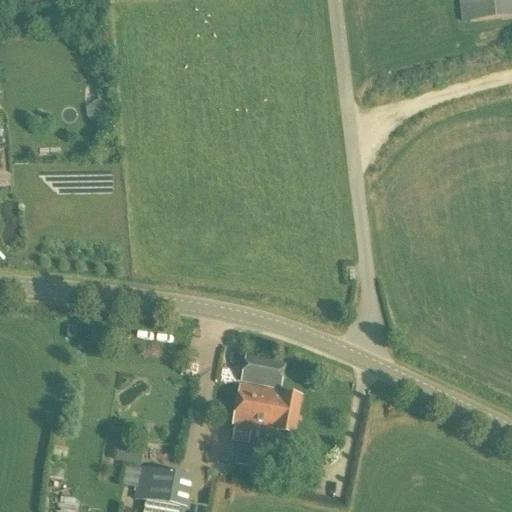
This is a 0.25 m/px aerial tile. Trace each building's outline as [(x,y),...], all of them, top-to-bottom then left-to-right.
[(511,0),(459,0),(462,25),(511,18),(511,0)] [(281,393),(287,363),(247,355),(241,385),(281,393)] [(295,439),(303,400),(278,395),(278,394),(241,386),(233,427),(235,427),(232,442),(257,447),(258,444),(276,447),(279,435),(295,439)] [(252,470),(255,449),(239,446),(235,466),(252,470)] [(117,447),(115,463),(141,468),(144,452),(117,447)] [(187,511),(193,479),(139,469),(133,501),(187,511)]
